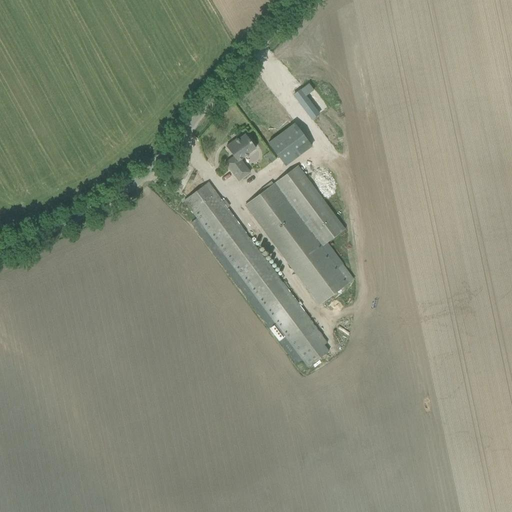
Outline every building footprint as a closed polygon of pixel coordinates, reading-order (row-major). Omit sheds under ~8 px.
[(293,123),(265,142),(282,166),(310,147),(293,123)] [(240,160),(255,149),(245,135),(238,140),(237,138),(226,147),(233,157),(224,163),(238,182),(249,173),(240,160)] [(275,182),(321,247),(345,229),(297,166),(275,182)] [(244,205),(319,305),(353,280),(342,265),(337,269),(321,247),(275,182),(244,205)] [(189,209),(306,363),(327,348),(322,341),(325,339),(213,191),(207,183),(184,201),(189,209)]
